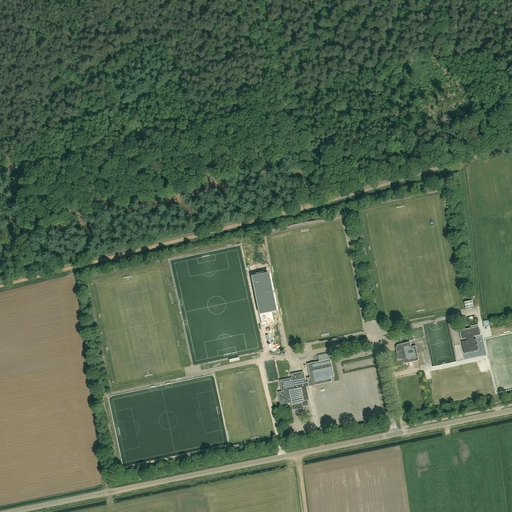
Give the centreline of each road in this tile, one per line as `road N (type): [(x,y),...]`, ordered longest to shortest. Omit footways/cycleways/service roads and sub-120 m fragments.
road 1 (unclassified): [(14,511),(511,410)]
road 2 (track): [(312,206),(0,287)]
road 3 (track): [(511,147),(312,206)]
